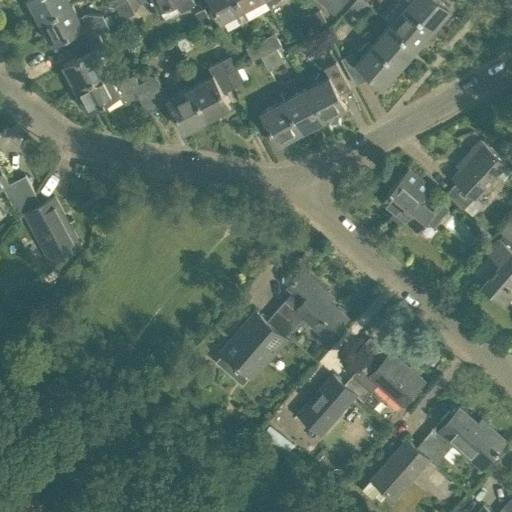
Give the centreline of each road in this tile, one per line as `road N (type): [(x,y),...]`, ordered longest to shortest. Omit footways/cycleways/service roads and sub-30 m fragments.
road 1 (residential): [(0,83),(61,134),(88,144),(271,183),(303,176)]
road 2 (residential): [(511,379),(318,209),(303,176)]
road 3 (residential): [(303,176),(511,68)]
